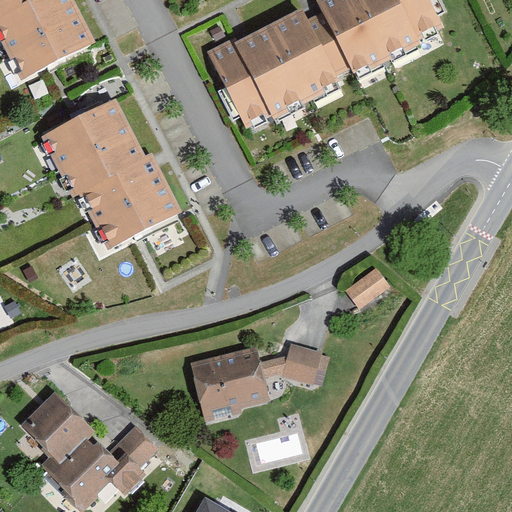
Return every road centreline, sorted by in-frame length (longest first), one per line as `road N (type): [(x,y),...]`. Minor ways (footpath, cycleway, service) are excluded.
road 1 (residential): [(0,374),(56,350),(258,303),(397,227),(454,172)]
road 2 (residential): [(454,172),(403,190),(344,175),(270,209),(248,202),(221,168),(137,0)]
road 3 (tertiary): [(511,181),(324,511)]
